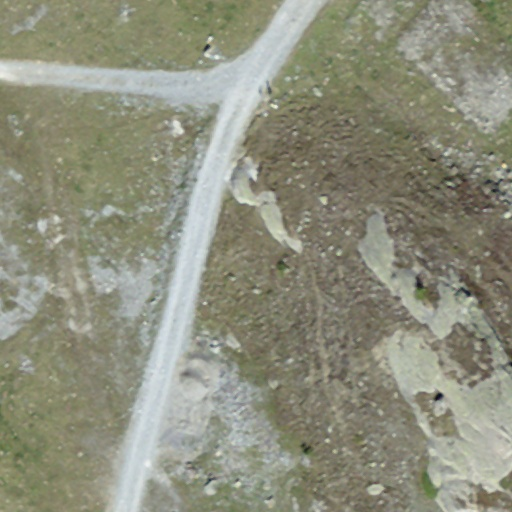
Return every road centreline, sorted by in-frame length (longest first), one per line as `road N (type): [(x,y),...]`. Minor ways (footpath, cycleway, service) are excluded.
road 1 (track): [(247,89),(131,511)]
road 2 (track): [(0,76),(247,89)]
